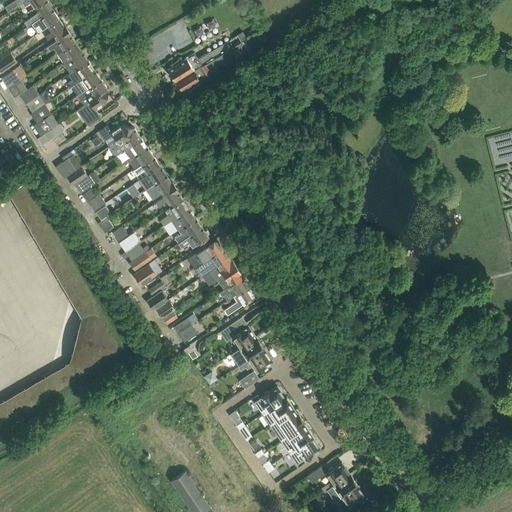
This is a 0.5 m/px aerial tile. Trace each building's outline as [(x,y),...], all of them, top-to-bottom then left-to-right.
[(13,0),(5,6),(8,11),(19,4),(24,0),(13,0)] [(52,8),(47,0),(44,0),(35,6),(38,11),(24,20),(27,26),(32,23),(52,8)] [(59,17),(52,8),(32,23),(35,27),(39,24),(42,29),(48,25),(59,17)] [(51,37),(67,27),(63,21),(62,21),(59,17),(48,25),(52,31),(45,35),(48,39),(51,37)] [(54,41),(50,44),(52,48),(54,47),(57,51),(63,47),(74,40),(72,37),(73,36),(67,27),(51,37),(54,41)] [(230,62),(262,42),(257,33),(210,60),(213,65),(227,57),(230,62)] [(64,61),(81,50),(74,40),(63,47),(57,51),(64,61)] [(71,71),(88,60),(81,50),(64,61),(70,71),(71,71)] [(10,51),(0,58),(0,72),(17,61),(10,51)] [(173,65),(167,69),(175,80),(202,64),(205,62),(210,59),(213,57),(209,51),(198,58),(194,52),(182,59),(180,56),(172,63),(173,65)] [(71,85),(94,69),(88,60),(71,71),(70,71),(69,71),(73,77),(66,81),(68,86),(70,85),(71,85)] [(202,64),(175,80),(181,89),(210,72),(205,63),(205,62),(202,64)] [(21,64),(13,69),(1,77),(7,87),(21,77),(27,73),(21,64)] [(80,93),(101,79),(94,69),(71,85),(74,90),(77,88),(80,92),(80,93)] [(28,87),(21,77),(7,87),(14,96),(19,93),(28,87)] [(108,89),(101,79),(80,93),(80,92),(77,94),(81,100),(82,99),(94,92),(107,95),(108,89)] [(33,84),(28,87),(19,93),(26,102),(39,93),(33,84)] [(105,101),(107,95),(94,92),(82,99),(85,104),(82,106),(87,114),(83,117),(88,125),(92,122),(101,116),(95,108),(105,101)] [(46,103),(39,93),(26,102),(32,112),(46,103)] [(52,112),(46,103),(32,112),(30,113),(36,122),(44,117),(52,112)] [(50,127),(44,117),(36,122),(33,125),(40,136),(43,134),(42,133),(50,127)] [(125,140),(127,125),(121,124),(106,135),(110,141),(112,140),(114,142),(109,145),(110,147),(117,148),(123,144),(125,140)] [(55,125),(50,127),(42,133),(43,134),(47,140),(59,132),(55,125)] [(125,148),(141,138),(134,127),(127,125),(125,140),(123,144),(117,148),(110,147),(115,153),(125,148)] [(132,157),(147,147),(141,138),(125,148),(131,156),(132,157)] [(142,164),(154,156),(147,147),(132,157),(131,156),(129,157),(136,168),(142,164)] [(140,179),(160,165),(154,156),(142,164),(145,168),(137,174),(140,179)] [(76,169),(68,157),(56,165),(64,177),(67,175),(76,169)] [(82,165),(76,169),(67,175),(73,184),(87,175),(82,165)] [(155,182),(166,174),(160,165),(140,179),(143,182),(145,181),(149,187),(155,182)] [(162,197),(177,187),(174,183),(170,178),(169,178),(166,174),(155,182),(158,187),(150,192),(153,197),(159,193),(162,197)] [(89,186),(84,179),(76,185),(81,192),(89,186)] [(9,193),(33,235),(47,227),(23,185),(9,193)] [(181,193),(177,187),(162,197),(155,202),(158,206),(167,200),(171,206),(183,198),(180,194),(181,193)] [(95,195),(90,188),(82,194),(87,201),(95,195)] [(100,192),(96,195),(88,201),(94,210),(106,201),(100,192)] [(171,219),(189,207),(183,198),(171,206),(173,209),(160,218),(165,225),(171,220),(171,219)] [(106,204),(103,206),(95,211),(100,219),(106,215),(111,212),(106,204)] [(189,207),(171,219),(171,220),(178,229),(196,217),(189,207)] [(113,226),(106,216),(106,215),(100,219),(101,220),(98,222),(105,232),(113,226)] [(178,243),(202,226),(196,217),(178,229),(181,233),(175,237),(178,243)] [(128,234),(122,225),(112,232),(119,241),(128,234)] [(209,236),(202,226),(178,243),(174,245),(178,250),(189,242),(193,247),(209,236)] [(134,231),(128,234),(119,241),(125,250),(139,241),(138,241),(140,240),(134,231)] [(194,267),(222,247),(216,238),(188,257),(194,267)] [(145,250),(139,241),(125,250),(131,259),(145,250)] [(222,247),(194,267),(201,277),(209,271),(209,270),(229,257),(222,247)] [(150,258),(145,250),(131,259),(132,260),(130,261),(135,269),(150,258)] [(230,256),(229,257),(209,270),(209,271),(216,280),(217,279),(236,265),(230,256)] [(149,262),(146,264),(133,273),(141,284),(157,273),(149,262)] [(243,275),(236,265),(217,279),(223,289),(224,289),(242,276),(243,275)] [(233,296),(249,285),(242,276),(224,289),(223,289),(219,292),(222,295),(223,294),(227,300),(234,296),(233,296)] [(152,295),(166,285),(162,280),(148,289),(152,295)] [(228,314),(255,295),(249,285),(233,296),(234,296),(237,300),(224,309),(228,314)] [(167,294),(163,288),(147,299),(154,308),(168,299),(165,295),(167,294)] [(169,298),(164,301),(156,307),(162,316),(175,308),(169,298)] [(170,311),(162,316),(167,323),(175,317),(177,316),(173,309),(170,311)] [(245,317),(251,328),(257,325),(251,314),(245,317)] [(188,316),(182,320),(174,326),(178,333),(193,323),(188,316)] [(241,347),(256,337),(248,325),(242,329),(241,330),(235,321),(241,317),(241,316),(220,331),(227,342),(235,337),(241,347)] [(198,332),(193,323),(178,333),(184,342),(198,332)] [(250,359),(264,349),(263,348),(264,347),(257,336),(256,337),(241,347),(249,358),(250,359)] [(236,348),(230,352),(233,356),(239,352),(236,348)] [(272,360),(264,349),(250,359),(249,358),(238,365),(241,369),(246,365),(247,367),(253,363),(257,370),(259,369),(261,369),(264,367),(264,366),(265,364),(272,360)] [(259,377),(254,369),(240,379),(245,387),(259,377)] [(204,389),(211,392),(213,385),(207,383),(204,389)] [(295,409),(286,395),(285,396),(277,385),(270,390),(270,389),(268,391),(267,390),(264,392),(264,394),(262,395),(254,401),(281,441),(296,463),(304,458),(305,458),(306,457),(308,457),(311,455),(311,453),(320,448),(311,435),(313,435),(308,428),(303,421),(304,420),(296,408),(295,409)] [(130,395),(116,404),(122,413),(136,405),(130,395)] [(236,424),(239,428),(245,424),(242,420),(236,424)] [(247,429),(245,424),(239,428),(242,433),(247,429)] [(367,449),(361,441),(368,437),(363,430),(341,444),(351,459),(367,449)] [(255,452),(258,456),(264,452),(261,448),(255,452)] [(262,463),(265,467),(271,463),(268,459),(262,463)] [(332,479),(332,478),(335,482),(349,473),(342,461),(335,466),(335,465),(333,466),(331,466),(329,468),(328,470),(326,471),(332,479)] [(274,467),(271,463),(265,467),(268,471),(274,467)] [(319,466),(305,476),(310,482),(323,473),(319,466)] [(171,479),(193,511),(200,511),(210,506),(186,469),(171,479)] [(350,472),(349,473),(335,482),(343,495),(358,485),(350,472)] [(365,497),(358,485),(343,495),(351,507),(360,500),(365,497)] [(339,498),(336,493),(329,497),(333,502),(339,498)]
